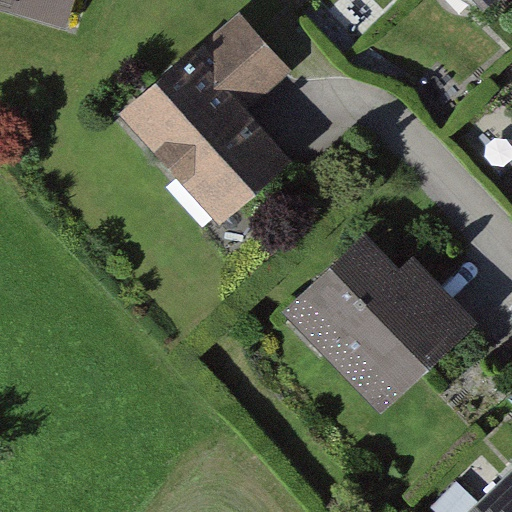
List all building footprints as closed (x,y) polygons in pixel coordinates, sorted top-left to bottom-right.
[(0,0),(0,7),(68,23),(73,0),(0,0)] [(470,0),(485,14),(499,0),(470,0)] [(296,80),(241,14),(122,113),(218,228),(293,165),(253,116),(296,80)] [(473,319),(366,214),(270,311),(377,416),(473,319)] [(511,511),(511,472),(479,504),(470,511),(511,511)] [(457,483),(431,509),(434,511),(470,511),(479,504),(457,483)]
